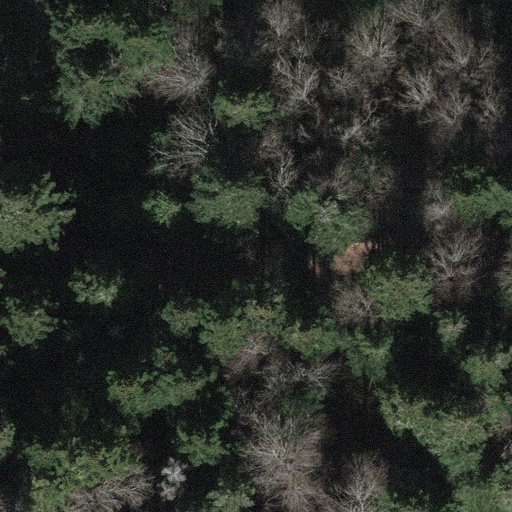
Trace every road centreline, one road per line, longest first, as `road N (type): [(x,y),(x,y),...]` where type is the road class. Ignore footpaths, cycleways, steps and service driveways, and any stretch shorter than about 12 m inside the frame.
road 1 (track): [(0,242),(181,242),(312,257),(511,232)]
road 2 (track): [(0,150),(184,52),(320,0)]
